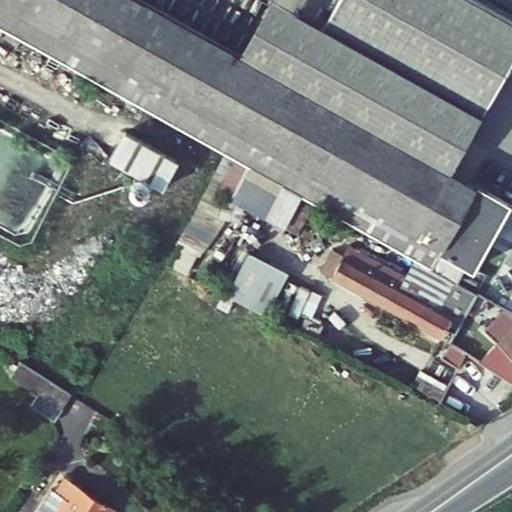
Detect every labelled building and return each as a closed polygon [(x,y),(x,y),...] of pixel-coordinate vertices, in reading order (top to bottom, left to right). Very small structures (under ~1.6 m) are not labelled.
[(175,21),(135,0),(0,0),(0,23),(230,152),(416,255),(455,277),(462,281),(471,269),(476,273),(510,218),(456,185),(242,63),(173,24),(175,21)] [(511,86),(511,27),(462,0),(353,0),(328,41),(487,131),(511,86)] [(328,41),(272,10),(242,63),(456,185),(487,131),(328,41)] [(149,173),(166,182),(184,149),(128,119),(110,153),(148,174),(149,173)] [(196,212),(176,239),(198,255),(218,227),(196,212)] [(247,248),(231,290),(272,307),(289,264),(247,248)] [(401,282),(346,251),(333,276),(446,337),(459,313),(440,303),(401,282)] [(511,251),(499,277),(511,283),(511,251)] [(416,255),(401,282),(440,303),(455,277),(416,255)] [(511,308),(482,292),(474,305),(504,321),(488,334),(511,357),(511,308)] [(451,338),(442,353),(460,363),(469,347),(451,338)] [(75,392),(25,360),(15,376),(42,393),(34,406),(59,420),(75,392)] [(442,382),(416,369),(410,382),(436,394),(442,382)] [(56,474),(49,470),(26,508),(32,511),(98,511),(109,496),(74,472),(76,470),(64,462),(56,474)]
